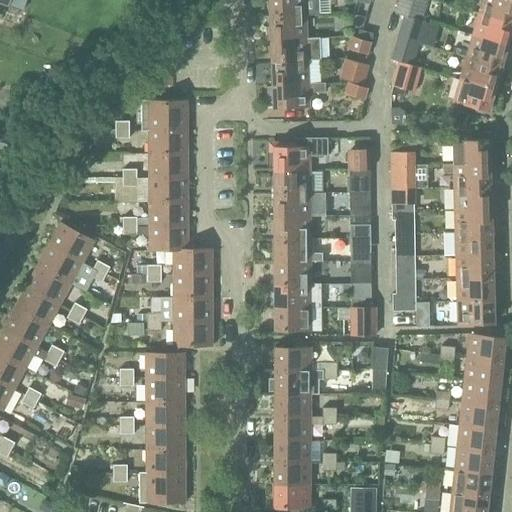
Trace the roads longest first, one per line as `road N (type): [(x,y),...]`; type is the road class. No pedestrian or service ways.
road 1 (residential): [(245,511),(232,247),(205,219),(204,128),(216,111),(242,102)]
road 2 (residential): [(382,331),(378,127)]
road 3 (residential): [(378,127),(261,129),(242,102)]
road 4 (residential): [(378,127),(383,0)]
